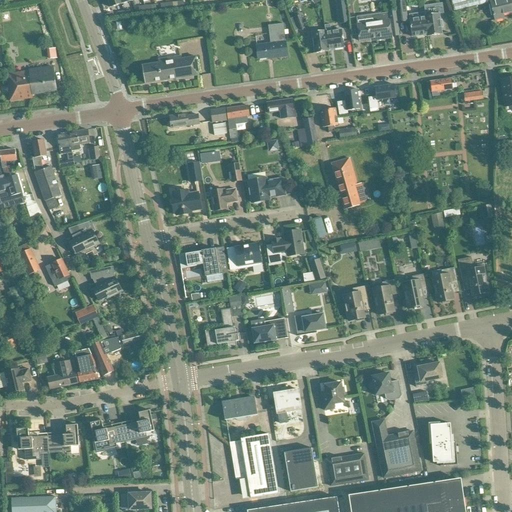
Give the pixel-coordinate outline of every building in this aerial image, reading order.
[(401,0),(395,1),(398,22),(408,21),(404,0),(401,0)] [(467,8),(487,3),(486,0),(452,0),(455,11),(467,8)] [(511,0),(486,0),(487,3),(487,4),(491,3),(494,13),(493,13),(494,15),(495,20),(503,18),(502,14),(511,11),(511,0)] [(347,17),(345,1),(337,2),(340,24),(348,23),(347,17)] [(399,35),(396,11),(388,12),(380,13),(380,14),(377,14),(377,15),(373,16),(372,15),(357,17),(356,17),(359,41),(375,39),(375,40),(392,38),(391,36),(399,35)] [(425,15),(425,12),(409,14),(412,37),(428,35),(425,15)] [(433,14),(425,15),(428,35),(428,36),(442,34),(441,28),(443,27),(442,20),(440,20),(439,14),(433,14)] [(306,28),(301,15),(294,17),(299,31),(306,28)] [(285,42),(284,32),(285,32),(284,23),(271,25),(272,36),(270,36),(271,43),(256,45),(257,52),(256,53),(256,56),(258,57),(258,59),(271,57),(271,59),(287,57),(285,42)] [(344,47),(341,30),(326,32),(329,50),(344,47)] [(329,50),(326,32),(325,31),(312,33),(312,36),(313,39),(311,40),(312,47),(314,47),(315,53),(329,51),(328,50),(329,50)] [(195,57),(181,59),(181,56),(158,60),(158,63),(142,65),(145,83),(198,75),(195,57)] [(53,67),(45,68),(39,69),(39,68),(29,70),(29,71),(6,74),(10,101),(33,98),(32,94),(56,91),(53,67)] [(511,78),(501,80),(505,107),(511,106),(511,78)] [(452,79),(430,82),(431,92),(432,97),(440,96),(439,91),(453,89),(452,79)] [(376,97),(369,98),(370,109),(378,108),(376,100),(387,99),(396,97),(394,84),(391,85),(377,87),(374,87),(376,97)] [(345,101),(337,102),(339,116),(348,115),(347,111),(360,109),(357,89),(345,91),(344,91),(345,101)] [(467,93),(468,100),(483,98),(482,92),(467,93)] [(292,99),(267,103),(268,113),(280,111),(281,119),(294,117),(293,109),(292,99)] [(238,138),(236,124),(247,123),(246,117),(249,116),(248,106),(226,109),(230,139),(238,138)] [(323,128),(328,127),(329,133),(335,132),(334,126),(338,125),(335,108),(320,111),(323,128)] [(211,111),(212,122),(226,120),(225,109),(211,111)] [(170,117),(171,128),(199,124),(198,115),(187,116),(187,114),(170,117)] [(313,117),(304,119),(309,146),(318,144),(313,117)] [(213,125),(214,135),(226,134),(225,123),(213,125)] [(339,130),(340,138),(359,136),(358,127),(339,130)] [(87,129),(69,133),(71,147),(72,151),(81,150),(80,145),(89,143),(87,129)] [(72,151),(71,147),(69,133),(57,135),(60,155),(67,154),(72,153),(72,151)] [(44,140),(32,142),(35,157),(32,158),(35,172),(45,201),(49,210),(59,206),(55,198),(61,196),(51,167),(43,169),(41,157),(47,156),(44,140)] [(272,155),(283,154),(282,143),(272,144),(272,155)] [(100,159),(98,147),(90,148),(92,160),(100,159)] [(11,172),(9,166),(7,167),(6,161),(16,160),(15,149),(0,151),(0,156),(2,164),(2,169),(4,174),(11,172)] [(68,161),(59,162),(60,167),(74,165),(72,153),(67,154),(68,161)] [(331,164),(344,209),(360,205),(354,185),(357,184),(349,158),(331,164)] [(188,165),(191,182),(202,181),(199,163),(188,165)] [(232,182),(241,180),(239,164),(230,165),(232,182)] [(84,168),(84,177),(99,176),(99,168),(84,168)] [(17,175),(0,179),(0,192),(3,192),(5,198),(13,195),(14,196),(15,196),(15,195),(16,195),(22,193),(17,175)] [(269,197),(285,195),(282,179),(266,182),(266,178),(248,181),(252,203),(254,202),(254,203),(257,204),(259,203),(261,202),(261,201),(264,201),(264,200),(268,199),(268,200),(269,200),(269,197)] [(224,189),(210,191),(214,211),(227,209),(226,202),(229,202),(229,203),(238,201),(236,189),(224,191),(224,189)] [(179,196),(173,197),(171,197),(172,199),(170,200),(171,204),(173,205),(174,214),(176,213),(176,215),(186,214),(185,212),(201,209),(198,192),(188,194),(188,190),(179,192),(179,196)] [(7,203),(0,204),(0,210),(16,206),(15,200),(7,203)] [(320,217),(310,220),(317,239),(326,236),(320,217)] [(90,246),(99,242),(94,232),(96,231),(91,221),(77,226),(81,233),(75,236),(77,239),(70,242),(75,253),(84,249),(84,251),(91,248),(90,246)] [(5,225),(0,227),(0,231),(1,235),(8,232),(5,225)] [(272,245),(267,246),(270,264),(282,262),(281,256),(280,253),(287,252),(288,256),(304,254),(300,230),(284,233),(285,240),(281,241),(281,240),(280,240),(280,239),(273,240),(273,241),(272,241),(272,245)] [(228,248),(227,249),(230,270),(253,267),(254,273),(263,271),(261,262),(258,243),(248,245),(248,246),(244,247),(244,246),(235,247),(235,248),(235,249),(228,251),(227,249),(228,249),(228,248)] [(356,243),(346,245),(348,254),(357,252),(356,243)] [(131,247),(125,249),(127,260),(134,259),(131,247)] [(185,253),(179,254),(181,268),(182,268),(187,267),(203,265),(205,277),(228,273),(224,247),(222,247),(222,248),(222,250),(205,253),(204,251),(205,251),(205,250),(185,253)] [(19,254),(29,275),(40,270),(30,249),(19,254)] [(471,257),(458,260),(462,281),(469,279),(473,296),(474,296),(474,297),(481,296),(480,294),(488,293),(483,267),(473,269),(471,257)] [(71,279),(64,264),(62,259),(45,267),(55,287),(71,279)] [(320,259),(310,263),(316,281),(326,278),(320,259)] [(95,278),(99,286),(93,290),(98,301),(106,297),(107,298),(114,295),(113,294),(121,289),(116,278),(116,279),(113,274),(115,274),(113,266),(98,270),(100,277),(95,278)] [(453,300),(450,283),(457,282),(454,268),(441,271),(442,275),(433,278),(438,303),(442,302),(443,304),(449,302),(449,301),(453,300)] [(425,274),(412,276),(413,281),(403,283),(408,309),(414,308),(414,309),(423,308),(422,306),(424,306),(420,289),(428,288),(425,274)] [(395,280),(382,283),(383,287),(373,289),(378,315),(386,314),(386,315),(393,314),(392,312),(394,312),(391,295),(398,294),(395,280)] [(314,286),(315,297),(331,296),(330,285),(314,286)] [(365,318),(361,301),(368,300),(365,286),(352,289),(353,294),(344,296),(349,321),(357,319),(357,321),(364,320),(363,318),(365,318)] [(11,292),(14,301),(28,296),(24,287),(11,292)] [(289,287),(281,288),(286,314),(294,312),(289,287)] [(194,297),(195,303),(204,302),(202,295),(194,297)] [(127,328),(142,319),(132,301),(117,310),(127,328)] [(78,320),(91,314),(88,308),(75,313),(78,320)] [(237,346),(236,341),(238,341),(238,335),(239,334),(239,333),(235,334),(234,327),(233,328),(230,308),(221,310),(224,329),(206,332),(206,331),(205,331),(208,347),(209,347),(208,346),(226,343),(227,348),(237,346)] [(323,314),(309,316),(309,314),(294,316),(297,335),(297,336),(312,334),(312,331),(325,329),(323,314)] [(252,329),(254,343),(254,344),(288,338),(288,337),(287,337),(284,319),(265,322),(266,327),(252,329)] [(121,336),(124,346),(145,340),(143,330),(121,336)] [(103,376),(113,371),(106,355),(121,349),(118,337),(103,341),(90,346),(93,352),(103,376)] [(17,341),(8,345),(10,351),(19,348),(17,341)] [(79,351),(74,352),(79,372),(78,372),(80,383),(98,379),(94,362),(92,355),(89,349),(79,351)] [(69,361),(58,363),(61,375),(48,378),(50,389),(78,383),(75,372),(72,372),(69,361)] [(416,387),(428,385),(429,382),(429,380),(442,378),(439,363),(431,365),(431,364),(431,365),(427,366),(427,365),(426,365),(426,366),(418,367),(419,371),(413,373),(416,387)] [(24,390),(22,383),(22,382),(24,381),(25,382),(31,381),(28,369),(19,371),(19,368),(4,372),(9,393),(24,390)] [(389,373),(387,374),(387,373),(387,374),(387,375),(384,375),(384,374),(383,374),(372,377),(373,382),(370,384),(371,389),(374,390),(376,395),(385,394),(386,398),(389,401),(399,399),(401,395),(398,381),(390,382),(389,373)] [(322,393),(322,392),(321,392),(324,410),(335,409),(335,408),(333,408),(333,404),(344,402),(343,395),(345,394),(343,388),(342,388),(341,383),(325,385),(326,392),(322,393)] [(301,410),(298,392),(297,393),(296,391),(299,390),(274,394),(277,413),(278,413),(280,423),(288,422),(286,412),(301,410)] [(223,402),(226,420),(226,422),(227,422),(226,419),(234,418),(239,421),(243,420),(243,416),(256,414),(253,397),(223,402)] [(122,423),(121,423),(125,441),(135,440),(135,439),(137,447),(148,445),(147,437),(146,432),(154,430),(150,413),(150,410),(144,411),(139,413),(140,422),(131,424),(122,425),(122,423),(123,423),(123,422),(122,423)] [(96,422),(90,423),(91,425),(94,443),(97,453),(116,449),(115,444),(125,441),(121,423),(120,423),(120,424),(121,423),(122,426),(103,429),(101,420),(96,422)] [(372,423),(383,478),(421,470),(413,431),(407,432),(398,433),(398,434),(387,437),(384,420),(372,423)] [(450,423),(430,425),(433,463),(443,462),(443,465),(440,466),(457,465),(456,441),(452,441),(450,423)] [(48,436),(49,452),(70,451),(70,446),(79,445),(77,427),(77,425),(71,425),(66,425),(66,435),(48,436)] [(22,429),(17,429),(17,432),(18,450),(25,449),(25,460),(33,460),(40,459),(39,453),(41,453),(42,467),(49,467),(48,452),(49,452),(48,436),(47,434),(47,433),(46,433),(46,434),(47,434),(47,436),(29,437),(28,428),(22,429)] [(230,441),(229,441),(236,480),(247,478),(251,498),(279,493),(269,434),(241,438),(241,441),(230,442),(230,441)] [(284,453),(291,492),(318,487),(312,449),(312,448),(284,453)] [(326,460),(331,486),(368,480),(364,454),(341,458),(341,457),(331,458),(331,460),(326,460)] [(170,471),(159,473),(161,482),(172,480),(170,471)] [(140,473),(133,474),(135,482),(142,480),(140,473)] [(455,481),(456,481),(456,479),(348,495),(350,511),(465,511),(464,505),(463,506),(462,500),(464,499),(462,489),(457,490),(455,481)] [(151,509),(150,493),(129,494),(129,509),(151,509)] [(11,498),(11,511),(56,511),(55,497),(11,498)] [(339,511),(337,497),(247,511),(339,511)]
